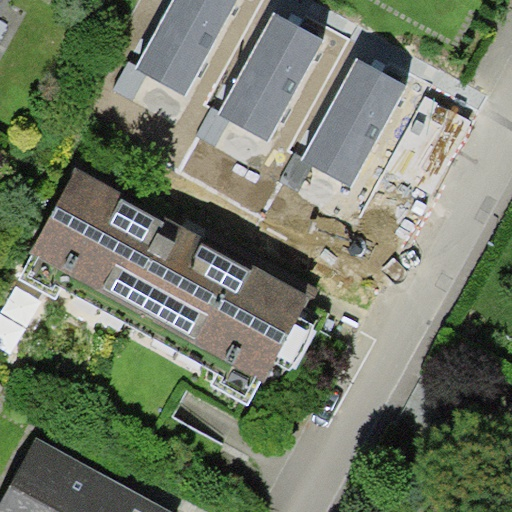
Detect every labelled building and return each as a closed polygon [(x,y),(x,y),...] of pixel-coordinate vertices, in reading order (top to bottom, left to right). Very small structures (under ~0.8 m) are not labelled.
[(185,94),(238,0),(172,0),(135,66),(185,94)] [(324,40),(274,12),(216,113),(267,141),(324,40)] [(406,86),(356,58),(301,157),(351,185),(406,86)] [(300,298),(67,173),(8,282),(46,303),(56,293),(211,376),(205,387),(241,407),(300,298)] [(167,511),(30,440),(0,497),(0,511),(167,511)] [(511,511),(511,495),(447,460),(418,511),(511,511)]
